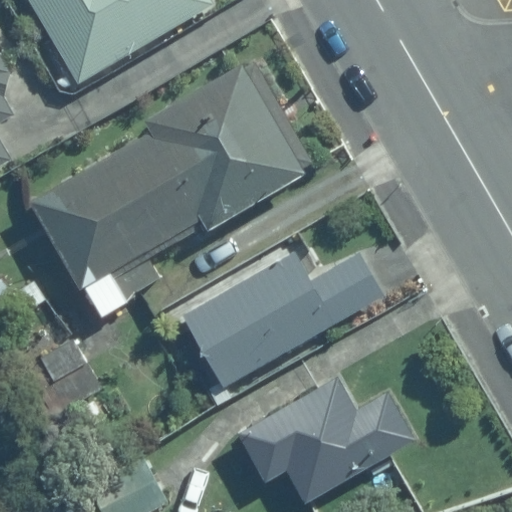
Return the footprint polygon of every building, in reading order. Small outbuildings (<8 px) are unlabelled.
[(39,0),(82,72),(204,0),(39,0)] [(0,159),(13,151),(0,126),(0,116),(15,107),(4,90),(8,76),(10,62),(0,46),(0,159)] [(85,279),(103,310),(164,270),(150,253),(315,160),(254,53),(145,111),(152,124),(31,191),(81,281),(85,279)] [(224,382),(387,287),(362,242),(316,269),(299,244),(183,309),(224,382)] [(0,297),(12,290),(3,274),(0,276),(0,297)] [(36,276),(12,290),(25,310),(48,295),(36,276)] [(52,414),(84,392),(101,383),(88,357),(70,334),(42,351),(31,371),(52,414)] [(310,496),(421,437),(392,382),(358,400),(342,369),(242,422),(268,472),(291,460),(310,496)] [(87,426),(102,416),(94,404),(80,412),(87,426)] [(151,511),(148,506),(170,494),(148,450),(95,477),(109,511),(151,511)]
